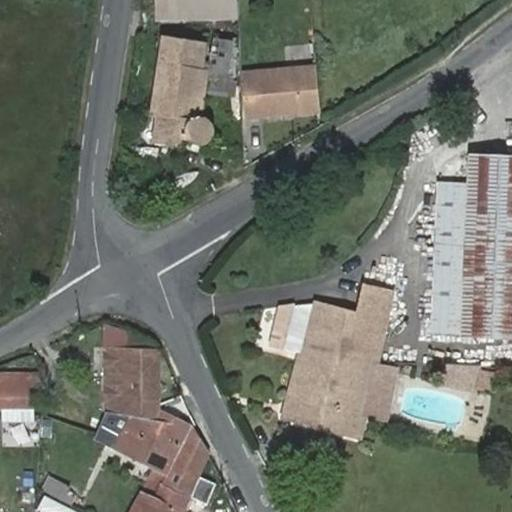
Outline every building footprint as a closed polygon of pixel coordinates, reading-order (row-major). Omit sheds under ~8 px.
[(237,25),(236,0),(146,0),(147,36),(238,34),(237,25)] [(158,117),(153,143),(181,147),(182,141),(187,142),(190,146),(191,147),(193,149),(195,150),(198,150),(200,150),(202,150),(204,149),(209,147),(212,142),(213,140),(214,137),(214,134),(214,131),(213,123),(211,122),(210,120),(207,117),(204,116),(202,116),(208,72),(204,71),(207,46),(164,38),(152,115),(158,117)] [(313,65),(239,72),(244,122),(319,113),(313,65)] [(430,344),(458,345),(511,348),(511,167),(467,165),(465,193),(436,192),(430,344)] [(301,354),(285,406),(333,421),(331,431),(352,437),(372,365),(378,367),(391,293),(365,288),(360,311),(314,303),(303,350),(301,354)] [(301,354),(314,304),(295,306),(284,348),(301,354)] [(118,414),(128,415),(159,416),(159,412),(159,404),(160,351),(104,350),(104,413),(118,414)] [(0,407),(35,411),(38,377),(0,374),(0,407)] [(333,421),(285,406),(282,416),(331,431),(333,421)] [(24,410),(0,407),(0,419),(25,420),(24,410)] [(166,475),(190,428),(159,412),(159,416),(128,415),(114,447),(152,467),(166,475)] [(118,414),(104,413),(94,439),(105,444),(118,414)] [(152,467),(127,511),(180,511),(206,456),(190,428),(166,475),(152,467)] [(46,473),(39,487),(70,504),(75,496),(66,491),(69,486),(46,473)] [(34,511),(78,511),(42,495),(34,511)]
